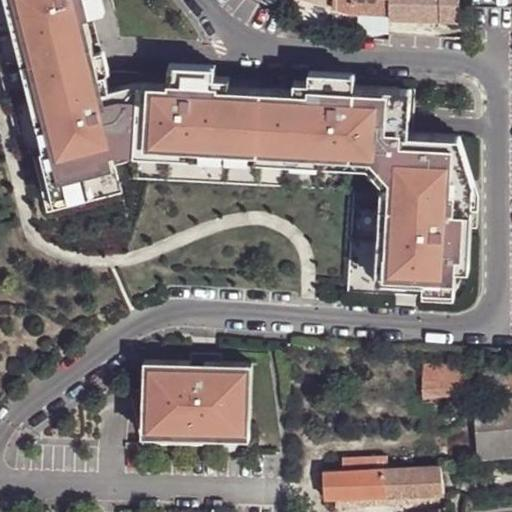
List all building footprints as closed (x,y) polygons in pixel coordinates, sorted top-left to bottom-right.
[(0,0),(0,68),(94,46),(86,16),(93,14),(95,13),(91,0),(0,0)] [(351,12),(389,13),(390,0),(334,0),(334,7),(351,12)] [(459,20),(460,0),(390,0),(389,13),(389,17),(459,20)] [(86,16),(94,46),(100,44),(93,14),(86,16)] [(94,46),(105,89),(111,88),(100,44),(94,46)] [(94,46),(0,68),(0,69),(21,153),(32,150),(47,211),(122,193),(119,180),(133,176),(135,176),(140,81),(137,81),(123,85),(111,88),(105,89),(94,46)] [(170,83),(140,81),(135,176),(257,183),(263,80),(201,76),(201,70),(171,69),(170,74),(170,83)] [(124,71),(123,85),(137,81),(140,81),(141,72),(124,71)] [(170,74),(141,72),(140,81),(170,83),(170,74)] [(324,84),(263,80),(257,183),(354,189),(348,291),(395,293),(422,295),(460,297),(469,283),(475,178),(472,166),(464,165),(465,136),(413,133),(403,133),(404,118),(414,118),(416,90),(355,86),(355,81),(325,79),(324,84)] [(403,133),(413,133),(414,118),(404,118),(403,133)] [(422,295),(395,293),(394,304),(421,305),(422,295)] [(246,359),(138,358),(139,445),(247,446),(246,359)] [(511,365),(465,368),(465,361),(422,363),(421,389),(511,386),(511,365)] [(511,397),(471,400),(475,461),(511,458),(511,397)] [(382,449),(361,450),(337,452),(338,469),(323,470),(324,496),(441,492),(440,463),(383,466),(382,449)]
